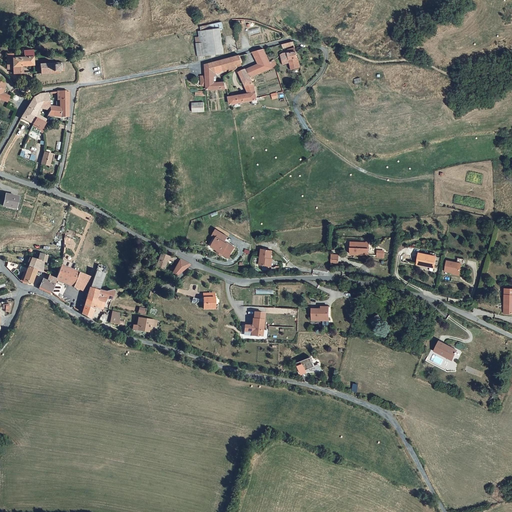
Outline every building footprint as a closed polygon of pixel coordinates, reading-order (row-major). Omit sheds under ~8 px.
[(226,30),(225,25),(204,27),(204,32),(201,31),(201,37),(197,37),(198,56),(224,54),(223,30),(226,30)] [(270,61),(264,49),(260,51),(254,52),(259,65),(247,70),(251,77),(273,68),(270,61)] [(22,66),(33,65),(32,57),(32,50),(24,51),(25,57),(15,58),(13,58),(13,66),(22,66)] [(300,67),(296,51),(288,53),(290,62),(292,68),(292,69),(300,67)] [(290,62),(288,53),(282,54),(285,64),(290,62)] [(243,63),(241,56),(217,63),(206,65),(206,69),(223,66),(224,71),(237,67),(236,66),(241,63),(243,63)] [(40,64),(41,74),(61,73),(60,71),(64,71),(64,63),(40,64)] [(223,66),(206,69),(207,77),(215,77),(224,71),(223,66)] [(251,77),(247,70),(246,69),(239,73),(246,87),(254,83),(251,77)] [(207,86),(208,91),(228,89),(226,84),(223,84),(223,83),(215,83),(215,77),(207,77),(207,86)] [(246,87),(248,94),(256,93),(254,83),(246,87)] [(65,116),(69,116),(69,114),(70,109),(68,102),(68,91),(61,91),(57,91),(58,99),(60,99),(61,107),(61,116),(56,117),(57,121),(64,121),(65,116)] [(9,96),(2,93),(0,97),(0,98),(7,101),(9,96)] [(39,134),(41,131),(42,129),(45,122),(34,117),(36,113),(38,109),(42,102),(41,93),(38,94),(34,97),(32,100),(21,118),(32,123),(33,124),(30,131),(39,134)] [(38,109),(51,111),(51,108),(50,98),(46,98),(44,93),(41,93),(42,102),(38,109)] [(248,94),(230,98),(231,105),(235,104),(235,108),(241,107),(240,103),(251,101),(252,105),(258,104),(257,99),(256,93),(248,94)] [(203,105),(190,105),(191,114),(203,114),(203,105)] [(61,116),(61,107),(51,108),(51,111),(48,115),(56,117),(61,116)] [(34,117),(45,122),(46,120),(42,117),(36,113),(34,117)] [(45,152),(41,164),(49,166),(53,154),(45,152)] [(3,204),(16,206),(18,195),(5,193),(3,204)] [(221,251),(221,252),(227,256),(233,246),(224,240),(226,237),(227,235),(216,227),(213,232),(219,237),(216,241),(214,239),(211,244),(217,248),(221,251)] [(230,239),(226,237),(224,240),(233,246),(234,245),(229,241),(230,239)] [(351,242),(351,252),(354,252),(354,255),(369,255),(370,244),(362,244),(362,242),(351,242)] [(422,249),(418,263),(435,268),(438,257),(432,255),(433,252),(422,249)] [(262,250),(259,266),(270,268),(271,260),(272,252),(262,250)] [(173,262),(174,258),(175,256),(171,255),(170,257),(161,253),(156,267),(164,269),(168,260),(173,262)] [(36,270),(42,272),(43,267),(40,266),(41,261),(44,262),(45,262),(46,255),(39,254),(37,260),(30,257),(27,268),(36,270)] [(331,256),(330,266),(338,267),(339,256),(331,256)] [(179,261),(173,273),(177,275),(183,270),(189,265),(179,261)] [(448,262),(445,272),(460,276),(463,266),(448,262)] [(86,283),(89,276),(61,265),(58,273),(75,280),(73,286),(79,289),(83,281),(86,283)] [(23,284),(26,284),(27,282),(32,283),(34,277),(36,270),(27,268),(27,269),(21,267),(20,271),(26,272),(23,280),(24,281),(23,282),(23,284)] [(96,270),(93,278),(88,296),(97,299),(100,289),(104,273),(96,270)] [(57,275),(56,279),(73,286),(75,280),(58,273),(57,275)] [(51,291),(56,279),(49,276),(46,280),(42,278),(39,286),(51,291)] [(106,291),(100,289),(97,299),(102,301),(103,301),(104,297),(112,299),(115,291),(114,289),(106,291)] [(204,307),(215,307),(215,292),(204,291),(204,307)] [(93,310),(95,305),(97,299),(88,296),(85,307),(93,310)] [(145,314),(147,308),(139,306),(138,313),(145,314)] [(83,313),(91,317),(93,310),(85,307),(83,313)] [(313,308),(313,319),(329,320),(330,309),(322,309),(322,308),(313,308)] [(112,311),(110,322),(120,324),(121,312),(112,311)] [(242,335),(249,335),(258,335),(258,327),(260,327),(261,311),(251,311),(250,318),(249,325),(242,325),(242,335)] [(367,319),(370,324),(377,319),(373,314),(367,319)] [(151,331),(153,319),(144,318),(137,317),(135,328),(151,331)] [(448,353),(455,356),(458,349),(449,346),(450,344),(440,340),(435,351),(446,356),(448,353)] [(301,374),(308,372),(307,368),(315,366),(313,357),(298,361),(301,374)]
